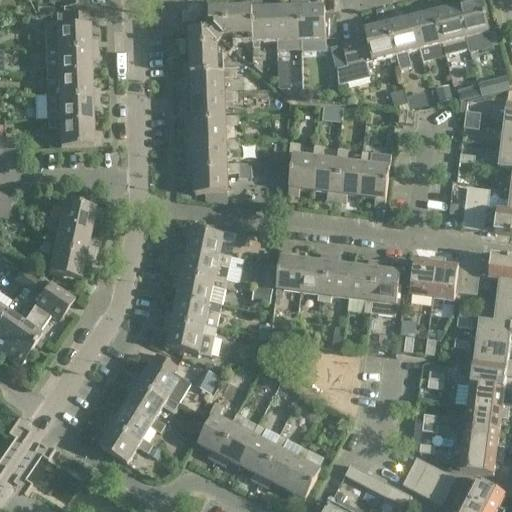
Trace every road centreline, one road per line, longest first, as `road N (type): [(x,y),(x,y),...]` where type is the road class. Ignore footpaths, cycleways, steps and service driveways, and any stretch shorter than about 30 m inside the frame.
road 1 (residential): [(511,249),(138,205)]
road 2 (residential): [(259,511),(197,479),(156,498),(69,443),(45,418)]
road 3 (residential): [(45,418),(115,319),(138,205)]
road 4 (residential): [(138,205),(133,0)]
